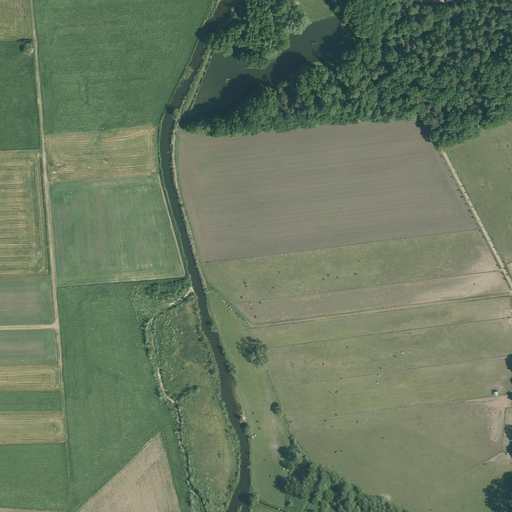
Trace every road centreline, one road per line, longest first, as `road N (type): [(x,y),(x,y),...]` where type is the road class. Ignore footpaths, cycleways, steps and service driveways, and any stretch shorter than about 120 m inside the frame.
road 1 (track): [(361,55),(304,103),(184,118),(176,129),(174,156),(204,274),(252,324),(511,292)]
road 2 (track): [(0,328),(58,325),(35,0)]
road 3 (track): [(397,11),(412,113),(423,119),(511,290)]
road 4 (track): [(412,113),(176,129)]
